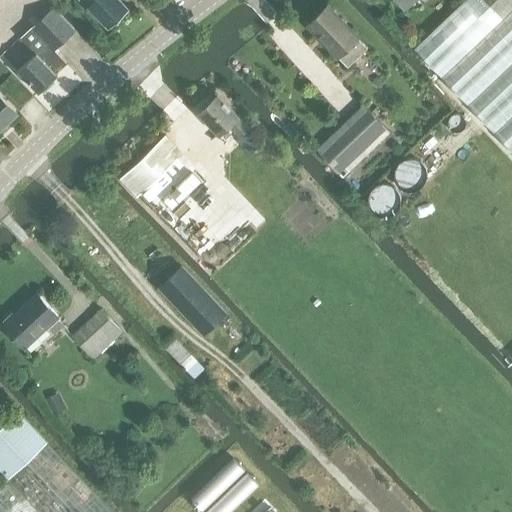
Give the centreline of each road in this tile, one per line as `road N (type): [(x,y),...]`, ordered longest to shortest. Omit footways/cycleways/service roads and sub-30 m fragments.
road 1 (track): [(372,511),(245,379),(172,321),(27,156)]
road 2 (residential): [(0,184),(210,0)]
